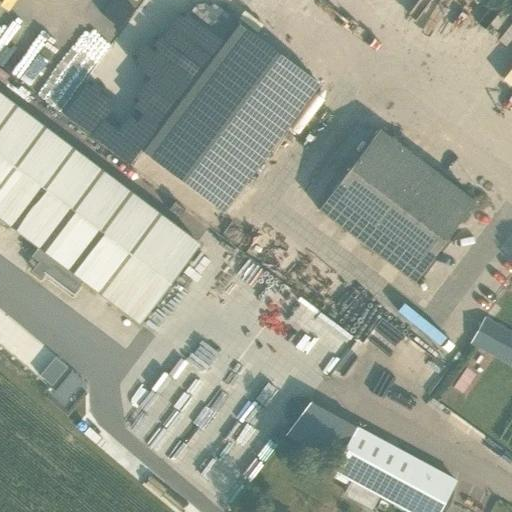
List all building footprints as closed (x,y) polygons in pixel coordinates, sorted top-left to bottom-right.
[(239,25),(143,153),(223,214),(320,86),(239,25)] [(65,83),(57,104),(70,110),(78,89),(65,83)] [(0,219),(139,325),(199,245),(0,94),(0,219)] [(319,211),(415,283),(475,203),(379,131),(319,211)] [(185,288),(205,261),(197,255),(177,281),(185,288)] [(511,332),(485,317),(470,343),(511,367),(511,366),(511,332)] [(216,380),(185,346),(157,371),(188,405),(216,380)] [(454,490),(454,486),(456,481),(357,428),(334,473),(407,511),(445,511),(446,511),(447,510),(449,508),(450,506),(451,504),(452,502),(452,500),(453,497),(454,493),(454,492),(454,490)]
